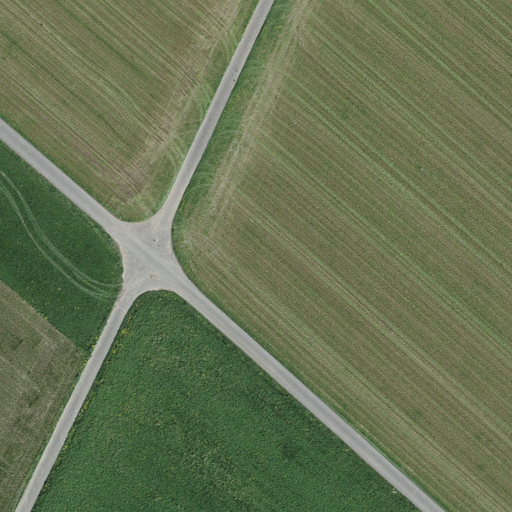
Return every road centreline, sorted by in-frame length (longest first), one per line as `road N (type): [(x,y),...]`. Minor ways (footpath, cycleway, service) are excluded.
road 1 (unclassified): [(0,135),(428,511)]
road 2 (track): [(26,511),(264,0)]
